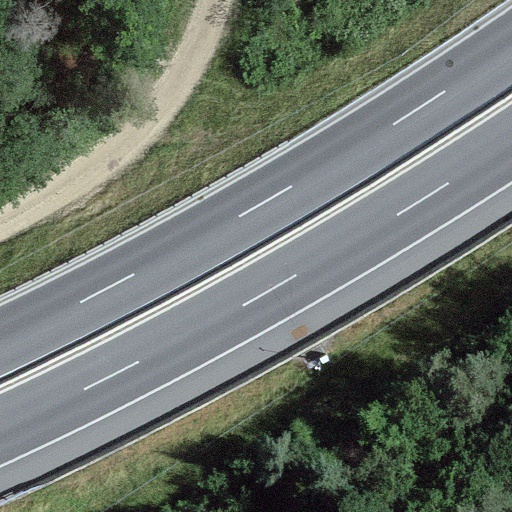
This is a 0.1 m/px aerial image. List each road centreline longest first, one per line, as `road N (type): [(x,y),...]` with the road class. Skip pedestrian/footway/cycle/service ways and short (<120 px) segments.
road 1 (trunk): [(511,46),(248,212),(0,341)]
road 2 (trunk): [(0,429),(283,283),(511,141)]
road 3 (track): [(0,227),(72,183),(144,123),(182,74),(215,0)]
